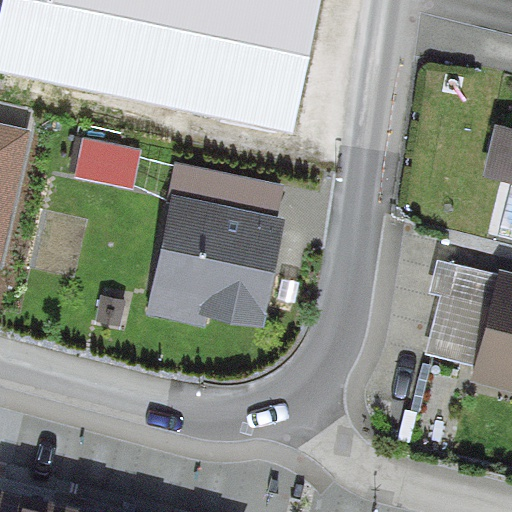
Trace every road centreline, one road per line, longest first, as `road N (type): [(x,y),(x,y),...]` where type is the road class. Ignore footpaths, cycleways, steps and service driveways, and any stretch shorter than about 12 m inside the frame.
road 1 (residential): [(278,406),(313,388),(343,330),(398,0)]
road 2 (residential): [(0,361),(186,409),(233,414),(278,406)]
road 3 (residential): [(278,406),(385,479),(511,511)]
